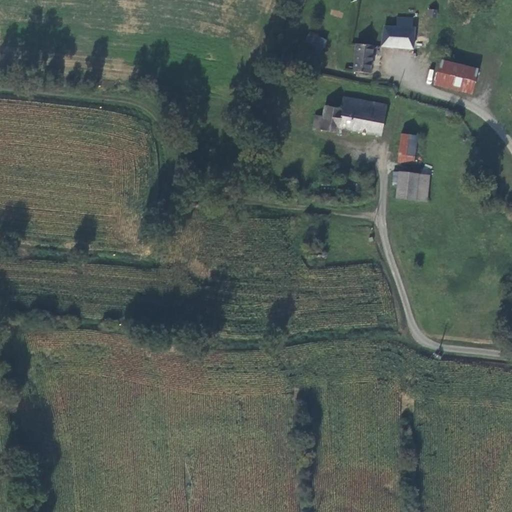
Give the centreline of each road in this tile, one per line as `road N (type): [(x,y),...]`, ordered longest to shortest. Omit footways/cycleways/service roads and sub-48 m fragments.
road 1 (track): [(379,224),(337,212),(201,200),(175,189),(147,105),(0,93)]
road 2 (track): [(378,201),(409,323),(446,348),(511,356)]
